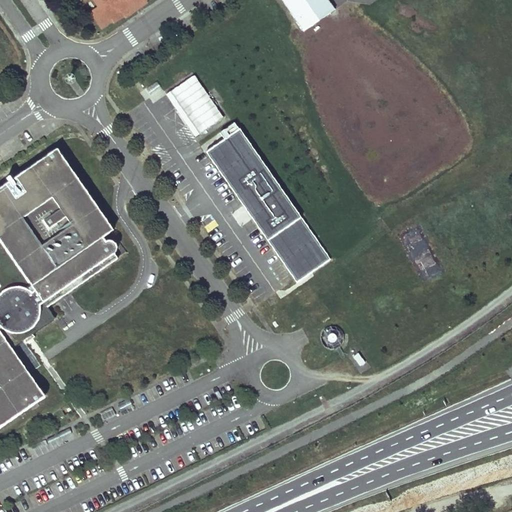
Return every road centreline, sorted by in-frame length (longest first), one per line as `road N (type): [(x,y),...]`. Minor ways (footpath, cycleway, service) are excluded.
road 1 (unclassified): [(87,101),(263,355)]
road 2 (unclassified): [(253,367),(0,483)]
road 3 (unclassified): [(41,511),(269,396)]
road 4 (track): [(511,290),(374,378),(296,371)]
road 5 (primary): [(303,511),(511,429)]
road 6 (primary): [(440,424),(247,511)]
